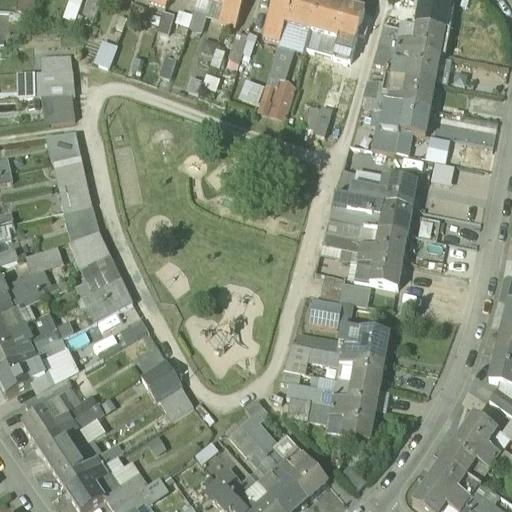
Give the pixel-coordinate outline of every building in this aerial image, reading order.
[(199,0),(152,0),(150,7),(166,12),(170,0),(187,0),(198,4),(199,0)] [(246,0),(199,0),(198,4),(225,12),(219,30),(235,35),(246,0)] [(306,0),(276,0),(264,43),(280,47),(285,29),(312,37),(321,4),(306,0)] [(364,16),(321,4),(312,37),(339,45),(334,63),(350,67),(364,16)] [(448,12),(421,7),(417,30),(444,36),(448,12)] [(164,18),(160,34),(171,36),(174,20),(164,18)] [(400,34),(384,30),(378,51),(397,55),(398,45),(414,48),(417,30),(402,27),(400,34)] [(444,36),(417,30),(414,48),(398,45),(397,55),(439,63),(444,36)] [(96,67),(110,72),(118,50),(104,45),(96,67)] [(439,63),(397,55),(395,65),(409,68),(407,83),(435,89),(439,63)] [(71,62),(41,62),(42,77),(72,76),(71,62)] [(42,77),(34,78),(35,89),(51,89),(74,88),(72,76),(42,77)] [(435,89),(407,83),(403,101),(389,98),(387,107),(430,115),(435,89)] [(74,88),(51,89),(35,89),(35,103),(72,102),(75,101),(74,88)] [(291,102),(277,97),(269,119),(284,124),(291,102)] [(72,102),(42,103),(45,130),(75,126),(72,102)] [(430,115),(387,107),(385,117),(400,120),(397,137),(399,137),(412,140),(425,142),(430,115)] [(270,111),(262,108),(259,116),(267,119),(270,111)] [(309,111),(308,138),(341,141),(342,129),(333,129),(334,113),(309,111)] [(412,140),(399,137),(395,160),(408,163),(412,140)] [(76,139),(46,143),(51,168),(81,162),(76,139)] [(59,194),(86,188),(81,162),(53,169),(59,194)] [(0,179),(11,177),(9,167),(0,168),(0,179)] [(453,189),(455,171),(436,168),(434,187),(453,189)] [(0,189),(13,187),(11,177),(0,179),(0,189)] [(416,189),(388,183),(385,201),(370,198),(369,207),(412,216),(416,189)] [(92,213),(86,188),(59,194),(65,219),(92,213)] [(412,216),(369,207),(367,217),(382,220),(379,237),(407,242),(412,216)] [(68,229),(95,221),(92,213),(65,219),(68,229)] [(12,219),(0,221),(0,233),(14,231),(12,219)] [(364,233),(330,227),(326,240),(361,247),(364,233)] [(9,234),(14,231),(0,233),(0,247),(12,245),(9,234)] [(407,242),(379,237),(376,253),(361,250),(359,260),(402,268),(407,242)] [(70,249),(81,276),(110,261),(99,239),(70,249)] [(326,240),(322,252),(359,260),(361,247),(326,240)] [(61,264),(57,253),(26,264),(31,276),(61,264)] [(0,272),(18,266),(16,255),(13,255),(0,259),(0,272)] [(343,257),(341,266),(358,270),(359,260),(343,257)] [(402,268),(359,260),(358,270),(372,273),(369,290),(397,296),(402,268)] [(121,285),(110,261),(81,276),(92,299),(121,285)] [(50,291),(45,279),(44,277),(5,297),(11,309),(50,291)] [(345,286),(325,282),(321,303),(341,307),(345,286)] [(132,310),(121,285),(83,304),(95,328),(132,310)] [(369,296),(345,291),(341,307),(367,312),(369,296)] [(47,303),(44,295),(11,309),(15,317),(1,324),(8,340),(35,327),(28,313),(47,303)] [(0,314),(11,309),(7,301),(0,304),(0,314)] [(341,310),(313,305),(309,329),(337,334),(341,310)] [(511,308),(508,308),(502,333),(511,335),(511,308)] [(11,309),(0,314),(0,344),(8,340),(1,324),(15,317),(11,309)] [(34,357),(61,345),(49,320),(8,340),(16,356),(30,349),(34,357)] [(67,351),(79,346),(71,326),(59,331),(67,351)] [(145,327),(123,336),(127,345),(149,335),(145,327)] [(343,332),(339,350),(343,350),(358,353),(361,336),(343,332)] [(511,335),(502,333),(496,359),(511,363),(511,335)] [(389,341),(361,336),(358,353),(343,350),(341,360),(384,368),(389,341)] [(8,340),(0,344),(0,374),(34,357),(30,349),(16,356),(8,340)] [(299,342),(297,352),(325,357),(341,360),(343,350),(337,349),(299,342)] [(46,366),(66,356),(61,345),(34,357),(38,366),(24,373),(31,387),(45,380),(40,369),(46,366)] [(292,352),(284,376),(305,381),(308,368),(322,371),(325,357),(292,352)] [(34,357),(0,374),(0,389),(6,402),(32,389),(31,387),(24,373),(38,366),(34,357)] [(325,357),(322,371),(333,373),(335,368),(340,369),(341,360),(325,357)] [(511,363),(496,359),(495,359),(489,386),(511,391),(511,363)] [(384,368),(341,360),(340,370),(354,373),(351,389),(379,394),(384,368)] [(166,365),(141,381),(157,409),(161,407),(182,394),(183,393),(166,365)] [(71,368),(54,375),(60,388),(77,379),(71,368)] [(284,376),(281,389),(298,391),(300,381),(284,376)] [(42,398),(60,388),(54,378),(36,388),(42,398)] [(74,396),(67,385),(53,393),(60,404),(74,396)] [(379,394),(351,389),(348,406),(334,403),(332,412),(375,420),(379,394)] [(289,390),(287,404),(312,409),(314,395),(289,390)] [(60,404),(53,393),(24,409),(32,422),(46,413),(59,405),(60,404)] [(182,394),(161,407),(172,427),(194,414),(182,394)] [(314,395),(312,409),(332,412),(334,403),(334,399),(314,395)] [(511,405),(497,395),(489,406),(511,422),(511,405)] [(98,411),(92,402),(68,419),(74,427),(98,411)] [(255,403),(243,411),(251,423),(253,422),(263,415),(264,414),(255,403)] [(46,413),(55,427),(68,419),(59,405),(46,413)] [(292,406),(288,423),(307,426),(310,409),(292,406)] [(310,409),(307,426),(328,430),(332,413),(310,409)] [(98,411),(74,427),(79,436),(104,420),(98,411)] [(375,420),(332,412),(330,423),(345,425),(342,442),(370,447),(375,420)] [(32,422),(22,429),(37,452),(74,427),(68,419),(55,427),(46,413),(32,422)] [(263,415),(253,422),(259,430),(270,422),(263,415)] [(502,439),(474,420),(459,443),(495,467),(509,445),(502,440),(502,439)] [(259,430),(253,422),(251,423),(242,431),(259,451),(267,461),(275,454),(278,452),(277,451),(259,430)] [(342,442),(345,425),(330,423),(327,440),(342,442)] [(511,426),(502,439),(502,440),(509,445),(511,445),(511,443),(511,426)] [(74,427),(37,452),(52,474),(75,459),(66,444),(79,436),(74,427)] [(251,458),(259,451),(242,431),(229,442),(247,462),(251,458)] [(287,442),(277,451),(278,452),(275,454),(286,467),(299,455),(287,442)] [(495,467),(459,443),(444,465),(467,480),(476,467),(489,475),(495,467)] [(212,449),(197,461),(203,469),(219,456),(212,449)] [(88,450),(75,459),(84,473),(98,464),(103,472),(122,459),(117,451),(97,463),(88,450)] [(272,480),(279,474),(267,461),(259,451),(251,458),(272,480)] [(286,467),(275,454),(267,461),(279,474),(286,468),(286,467)] [(299,455),(286,467),(286,468),(297,479),(310,467),(299,455)] [(84,473),(75,459),(52,474),(66,496),(103,472),(98,464),(84,473)] [(117,463),(103,472),(108,480),(110,478),(120,493),(135,482),(128,470),(124,473),(117,463)] [(467,480),(444,465),(428,487),(464,511),(469,503),(457,495),(467,480)] [(310,467),(297,479),(286,468),(279,474),(308,507),(329,489),(310,467)] [(103,472),(66,496),(76,511),(92,511),(105,504),(95,489),(109,480),(108,480),(103,472)] [(264,473),(252,483),(269,503),(282,492),(264,473)] [(302,511),(308,507),(279,474),(272,480),(282,492),(269,503),(276,511),(302,511)] [(229,476),(217,485),(227,496),(239,509),(247,503),(242,497),(245,496),(229,476)] [(109,480),(95,489),(105,504),(121,494),(120,493),(110,478),(108,480),(109,480)] [(140,479),(120,493),(121,494),(105,504),(110,511),(119,511),(132,504),(143,496),(148,492),(140,479)] [(162,484),(149,492),(157,504),(169,496),(162,484)] [(217,485),(205,496),(215,506),(227,496),(217,485)] [(463,511),(464,511),(428,487),(414,509),(417,511),(445,511),(446,510),(448,511),(463,511)] [(474,501),(465,511),(511,511),(511,509),(483,489),(474,502),(474,501)] [(143,496),(132,504),(137,511),(147,511),(152,508),(143,496)] [(227,496),(215,506),(219,511),(235,511),(239,509),(227,496)] [(276,511),(269,503),(259,511),(254,511),(247,503),(239,509),(241,511),(276,511)]
